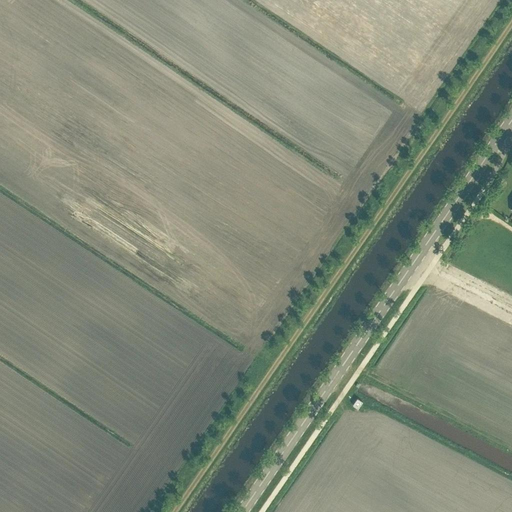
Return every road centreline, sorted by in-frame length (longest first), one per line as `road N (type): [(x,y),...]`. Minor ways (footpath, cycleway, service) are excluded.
road 1 (track): [(172,511),(511,18)]
road 2 (secondary): [(242,511),(511,120)]
